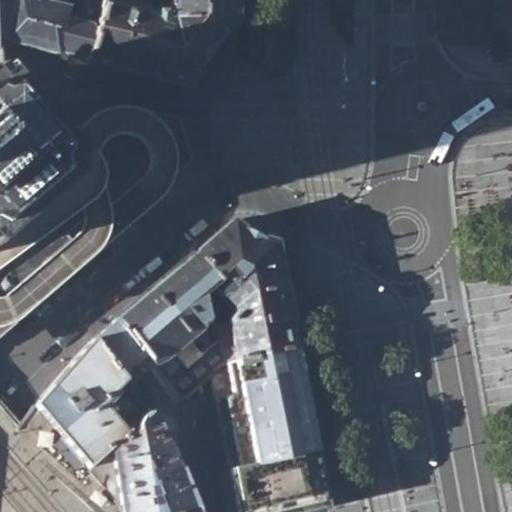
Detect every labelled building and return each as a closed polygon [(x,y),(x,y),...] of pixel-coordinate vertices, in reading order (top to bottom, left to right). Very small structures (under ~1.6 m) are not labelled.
[(0,0),(0,13),(3,39),(13,41),(86,61),(94,26),(99,4),(99,0),(0,0)] [(233,25),(233,0),(164,0),(164,12),(140,13),(99,4),(94,26),(86,61),(187,88),(198,64),(214,42),(233,25)] [(164,0),(99,0),(99,4),(140,13),(164,12),(164,0)] [(173,121),(2,75),(0,76),(0,320),(9,313),(102,235),(187,159),(183,153),(180,146),(177,139),(175,129),(173,121)] [(208,242),(194,254),(220,283),(222,281),(231,292),(224,300),(225,306),(231,313),(229,324),(213,329),(216,342),(200,355),(192,345),(161,368),(149,371),(156,382),(172,405),(229,358),(293,345),(283,299),(272,244),(248,234),(230,223),(208,242)] [(146,295),(115,322),(149,371),(161,368),(192,345),(200,337),(200,333),(207,331),(202,305),(210,299),(209,292),(220,283),(194,254),(146,295)] [(97,338),(90,344),(116,378),(124,373),(132,368),(145,388),(156,382),(149,371),(115,322),(99,336),(97,338)] [(35,407),(87,466),(133,431),(133,430),(133,429),(133,428),(133,426),(134,425),(134,424),(135,423),(136,422),(137,420),(138,419),(139,418),(140,417),(142,416),(143,415),(116,378),(90,344),(62,376),(35,407)] [(229,358),(207,376),(229,479),(235,511),(309,511),(327,508),(293,345),(229,358)] [(195,511),(188,494),(168,440),(169,438),(170,436),(170,435),(170,432),(170,430),(170,428),(169,426),(168,424),(168,423),(167,422),(166,420),(165,419),(164,418),(163,417),(162,416),(160,415),(159,414),(156,414),(154,413),(151,413),(149,413),(147,414),(146,414),(144,415),(143,415),(142,416),(140,417),(139,418),(138,419),(137,420),(136,422),(135,423),(134,424),(134,425),(133,426),(133,428),(133,429),(133,430),(133,431),(87,466),(120,506),(120,511),(195,511)] [(410,484),(405,460),(395,462),(401,486),(410,484)] [(362,492),(357,469),(347,471),(353,495),(362,492)]
